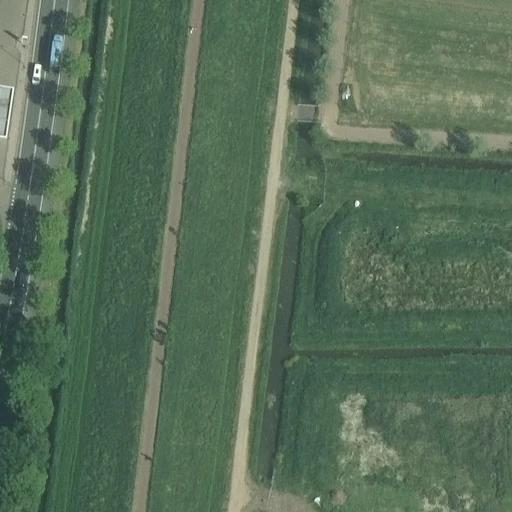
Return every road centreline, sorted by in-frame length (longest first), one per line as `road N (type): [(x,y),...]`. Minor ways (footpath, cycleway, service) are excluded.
road 1 (track): [(233,511),(293,0)]
road 2 (secondary): [(0,368),(53,0)]
